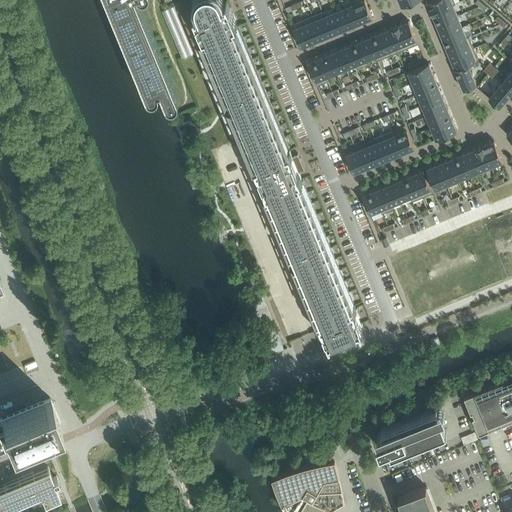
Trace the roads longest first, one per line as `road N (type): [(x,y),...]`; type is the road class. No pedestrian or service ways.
road 1 (secondary): [(121,333),(0,37)]
road 2 (unclassified): [(158,413),(396,329)]
road 3 (unclassified): [(84,447),(0,252)]
road 4 (residential): [(382,21),(422,4),(467,131)]
road 5 (residential): [(336,186),(396,329)]
road 6 (residential): [(336,186),(467,131)]
road 7 (residential): [(284,62),(336,186)]
road 8 (unclassified): [(396,329),(511,285)]
